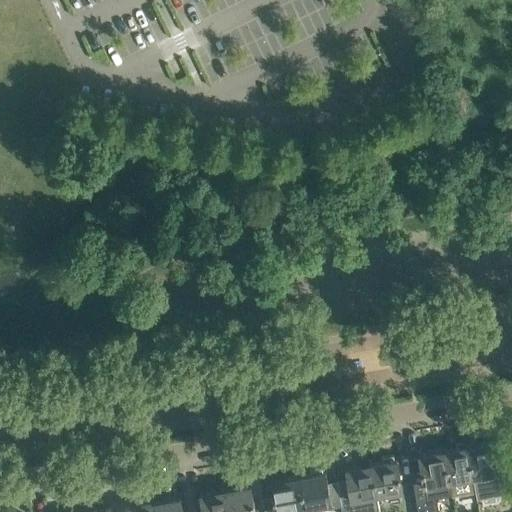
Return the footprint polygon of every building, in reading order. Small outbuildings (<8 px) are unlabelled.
[(324,357),(327,379),(392,369),(388,347),(324,357)] [(493,440),(468,445),(476,489),(477,496),(502,492),(501,485),(493,440)] [(454,447),(444,449),(451,494),(476,489),(468,445),(466,445),(462,443),(456,444),(454,447)] [(421,465),(410,467),(417,506),(436,503),(435,496),(451,494),(444,449),(419,454),(421,465)] [(382,460),(371,462),(377,498),(387,496),(387,492),(402,489),(396,457),(394,458),(393,454),(381,456),(382,460)] [(348,479),(337,481),(342,504),(342,511),(365,511),(379,510),(377,498),(371,462),(346,467),(348,479)] [(310,473),(299,475),(305,510),(305,511),(305,510),(330,506),(342,504),(337,481),(327,483),(325,470),(322,471),(322,467),(309,469),(310,473)] [(264,496),(262,496),(265,511),(305,511),(305,510),(299,475),(270,480),(272,495),(274,502),(265,503),(264,496)] [(255,511),(250,483),(225,488),(229,511),(255,511)] [(200,497),(194,498),(196,511),(229,511),(225,488),(200,492),(200,497)] [(182,511),(180,496),(155,500),(156,511),(182,511)] [(130,511),(156,511),(155,500),(129,505),(130,511)] [(437,511),(436,503),(417,506),(418,511),(437,511)]
